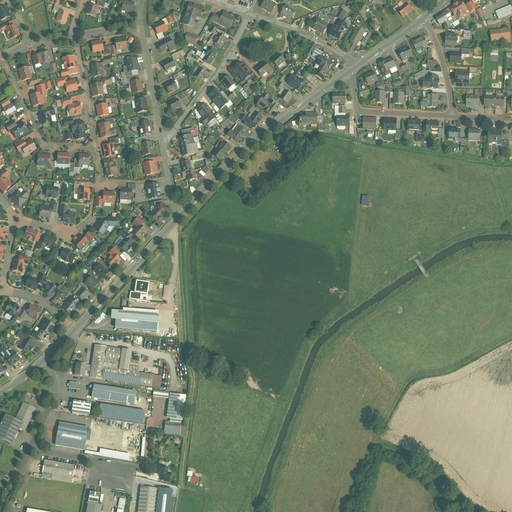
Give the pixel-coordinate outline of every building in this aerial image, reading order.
[(175,1),(170,0),(164,0),(162,6),(164,7),(164,8),(168,9),(169,8),(172,9),(175,1)] [(276,6),(267,0),(265,0),(261,7),(271,14),(276,6)] [(461,1),(450,8),(453,13),(455,16),(458,20),(464,16),(463,16),(462,14),(465,12),(467,11),(461,1)] [(134,4),(124,2),(123,6),(122,10),(125,10),(125,11),(131,13),(134,4)] [(472,2),(466,6),(470,13),(476,9),(474,4),(472,2)] [(195,6),(189,4),(186,13),(193,15),(200,18),(203,9),(195,6)] [(404,6),(398,11),(403,18),(412,11),(407,4),(404,6)] [(63,7),(55,5),(53,11),(59,13),(60,12),(61,12),(63,7)] [(98,7),(89,5),(86,14),(95,17),(98,7)] [(295,12),(285,6),(280,14),(290,20),(295,12)] [(511,8),(511,6),(496,12),(499,20),(511,14),(511,8)] [(1,9),(0,9),(0,19),(1,21),(10,17),(5,7),(1,9)] [(339,12),(334,9),(328,19),(330,20),(334,22),(336,18),(339,12)] [(346,13),(341,10),(339,12),(336,18),(342,21),(346,13)] [(61,12),(60,12),(59,13),(57,21),(60,23),(61,24),(63,24),(64,24),(65,24),(68,15),(61,12)] [(448,12),(445,14),(441,16),(442,16),(436,19),(440,25),(445,22),(448,27),(458,21),(458,20),(455,16),(452,18),(450,15),(448,12)] [(185,18),(183,25),(191,27),(194,18),(192,17),(193,15),(186,13),(185,18)] [(234,19),(224,13),(221,19),(218,17),(216,20),(221,22),(221,24),(225,26),(225,27),(229,29),(232,24),(231,23),(234,19)] [(328,19),(322,15),(319,20),(328,25),(330,20),(328,19)] [(319,20),(317,19),(313,27),(313,29),(317,31),(318,29),(323,33),(328,25),(319,20)] [(163,22),(154,27),(157,35),(167,30),(163,22)] [(339,24),(336,28),(334,27),(329,35),(334,37),(339,40),(343,33),(345,34),(349,26),(344,24),(341,22),(340,24),(339,24)] [(8,23),(0,27),(3,32),(5,31),(5,30),(11,28),(8,23)] [(380,29),(375,23),(371,27),(375,32),(380,29)] [(11,28),(5,30),(5,31),(7,35),(8,34),(11,39),(10,39),(10,40),(19,36),(14,26),(11,28)] [(365,32),(357,27),(354,32),(355,33),(351,42),(357,45),(365,32)] [(509,29),(490,32),(491,42),(505,40),(506,43),(511,42),(509,29)] [(226,39),(218,34),(213,43),(220,48),(226,39)] [(198,38),(187,35),(185,38),(186,39),(184,42),(194,45),(198,38)] [(457,35),(446,35),(445,44),(456,45),(457,35)] [(126,38),(115,40),(117,46),(118,51),(128,49),(126,38)] [(424,38),(417,41),(417,40),(413,42),(416,51),(423,48),(424,49),(428,47),(426,42),(424,38)] [(166,41),(157,46),(161,53),(170,49),(166,41)] [(104,42),(92,44),(94,54),(104,52),(105,52),(105,48),(104,42)] [(117,46),(110,47),(112,55),(112,56),(118,55),(118,51),(117,46)] [(409,48),(398,52),(402,62),(403,61),(402,61),(408,58),(409,59),(413,57),(409,48)] [(49,52),(39,55),(41,64),(41,65),(51,63),(49,52)] [(329,55),(324,52),(317,64),(321,67),(314,77),(318,79),(322,82),(328,71),(328,72),(331,68),(332,69),(335,68),(337,64),(337,61),(332,58),(330,59),(329,55)] [(214,57),(208,53),(203,61),(210,65),(214,57)] [(462,54),(451,54),(451,63),(461,64),(462,54)] [(284,61),(279,55),(271,61),(277,67),(284,61)] [(309,55),(298,73),(300,75),(312,56),(309,55)] [(39,56),(33,57),(35,66),(41,64),(39,56)] [(73,57),(63,59),(63,60),(63,61),(63,64),(64,64),(66,70),(75,67),(73,57)] [(139,72),(136,59),(126,61),(126,65),(123,65),(124,73),(127,72),(128,74),(131,73),(139,72)] [(392,59),(386,62),(386,61),(385,62),(383,63),(387,71),(389,71),(393,69),(392,68),(396,67),(395,63),(392,59)] [(172,60),(162,65),(166,72),(167,71),(171,69),(176,67),(172,60)] [(243,67),(240,63),(237,66),(236,66),(234,67),(234,68),(234,69),(237,73),(236,73),(243,82),(245,80),(245,81),(251,76),(250,76),(246,70),(244,66),(243,67)] [(270,70),(264,63),(255,70),(261,77),(266,73),(270,70)] [(387,71),(383,63),(379,65),(379,64),(379,65),(385,77),(391,74),(389,71),(387,71)] [(101,65),(92,66),(93,72),(92,73),(92,75),(93,76),(93,77),(103,75),(101,65)] [(28,68),(24,69),(23,69),(22,69),(21,70),(19,70),(22,81),(31,79),(28,68)] [(206,72),(200,68),(194,77),(201,81),(206,72)] [(233,68),(228,72),(232,76),(236,73),(237,73),(234,69),(233,68)] [(374,72),(365,77),(368,85),(377,81),(374,72)] [(464,74),(460,73),(456,73),(456,83),(464,83),(469,84),(469,80),(468,80),(468,74),(469,74),(469,73),(464,73),(464,74)] [(314,77),(310,74),(305,80),(313,86),(318,79),(314,77)] [(235,85),(228,76),(221,82),(228,90),(234,85),(235,85)] [(431,77),(427,77),(427,89),(438,89),(438,77),(431,77)] [(64,78),(56,80),(58,86),(58,88),(65,86),(65,84),(66,84),(64,78)] [(307,85),(300,80),(298,82),(296,80),(295,80),(296,82),(291,79),(287,84),(300,94),(304,89),(307,85)] [(245,80),(243,82),(239,84),(244,91),(250,87),(247,83),(245,81),(245,80)] [(72,82),(71,82),(66,84),(65,84),(65,86),(66,88),(67,88),(68,93),(77,90),(75,81),(74,81),(72,82)] [(142,92),(140,81),(133,82),(130,83),(130,87),(127,87),(128,94),(142,92)] [(174,82),(165,86),(169,94),(177,89),(176,86),(174,82)] [(101,84),(91,86),(93,97),(103,95),(101,84)] [(44,85),(36,87),(38,94),(41,94),(41,95),(47,94),(46,90),(45,85),(44,85)] [(216,90),(208,96),(214,103),(214,104),(219,110),(230,102),(224,95),(222,97),(216,90)] [(285,91),(279,99),(286,104),(292,96),(285,91)] [(385,104),(385,93),(376,93),(376,99),(375,99),(375,104),(385,104)] [(38,94),(31,96),(32,96),(33,102),(32,102),(34,107),(39,105),(40,106),(42,105),(43,104),(41,95),(41,94),(38,94)] [(404,94),(394,94),(394,105),(404,105),(403,105),(403,100),(404,100),(404,94)] [(346,95),(333,95),(333,104),(346,104),(346,95)] [(433,96),(428,96),(428,102),(423,102),(423,107),(428,107),(428,108),(437,109),(437,101),(438,96),(433,96)] [(479,97),(467,97),(466,106),(467,106),(467,105),(472,106),(478,106),(479,97)] [(486,97),(485,97),(485,99),(484,107),(496,107),(496,98),(486,97)] [(70,98),(62,100),(63,108),(68,106),(72,105),(70,98)] [(503,98),(496,98),(496,107),(504,108),(504,98),(503,98)] [(177,99),(169,104),(173,111),(181,107),(177,99)] [(145,100),(136,101),(137,108),(136,108),(137,113),(147,111),(145,100)] [(277,106),(269,101),(265,107),(263,110),(270,115),(277,106)] [(11,107),(8,103),(5,105),(3,107),(5,110),(4,111),(7,116),(15,110),(13,106),(11,107)] [(72,105),(68,106),(69,111),(70,110),(72,115),(71,116),(81,114),(79,104),(72,105)] [(106,105),(97,107),(99,117),(108,115),(106,105)] [(206,105),(199,110),(201,112),(199,113),(203,119),(201,119),(206,126),(215,119),(214,116),(206,105)] [(248,109),(246,111),(251,114),(253,111),(255,109),(250,105),(248,109)] [(253,111),(251,114),(249,117),(258,124),(261,119),(259,118),(260,116),(257,114),(253,111)] [(47,114),(40,116),(42,125),(44,125),(45,125),(46,125),(47,124),(51,123),(50,116),(49,113),(47,114)] [(217,114),(214,116),(215,119),(219,124),(222,121),(217,114)] [(317,115),(313,115),(310,115),(305,115),(305,119),(300,119),(299,120),(299,125),(311,125),(311,124),(317,124),(317,125),(318,125),(318,115),(317,115)] [(256,126),(258,124),(249,117),(247,119),(247,118),(244,122),(245,123),(253,128),(254,129),(256,126)] [(350,117),(337,117),(337,126),(350,127),(350,117)] [(72,119),(63,121),(65,127),(71,126),(71,124),(73,124),(72,119)] [(371,120),(364,120),(364,119),(363,130),(368,130),(368,129),(376,129),(377,120),(371,120)] [(392,121),(385,121),(385,120),(384,130),(396,131),(397,121),(392,121)] [(13,121),(5,125),(9,132),(11,130),(16,127),(13,121)] [(73,124),(71,124),(71,126),(72,130),(73,129),(74,133),(83,131),(84,131),(84,130),(84,129),(83,127),(83,126),(82,122),(73,124)] [(149,122),(139,124),(141,136),(150,134),(150,129),(149,122)] [(421,122),(409,122),(408,131),(420,132),(421,122)] [(435,123),(427,123),(427,122),(427,133),(432,133),(432,131),(438,131),(438,133),(439,133),(439,129),(439,123),(435,123)] [(16,127),(11,130),(17,139),(28,132),(22,123),(16,127)] [(105,124),(99,125),(101,138),(111,136),(109,125),(109,124),(105,124)] [(234,134),(234,135),(240,139),(246,132),(240,127),(234,134)] [(193,129),(183,131),(184,137),(191,136),(191,132),(194,131),(193,129)] [(454,130),(448,130),(448,139),(455,139),(455,142),(460,143),(460,130),(460,131),(454,131),(454,130)] [(83,131),(74,133),(75,133),(74,134),(75,136),(75,137),(76,140),(85,138),(84,136),(85,135),(84,133),(84,132),(83,131)] [(222,135),(216,131),(212,135),(218,140),(222,135)] [(480,131),(469,131),(469,140),(469,138),(473,139),(473,140),(480,140),(480,131)] [(502,132),(489,132),(489,143),(497,144),(497,142),(497,143),(497,142),(501,142),(501,144),(501,142),(502,132)] [(240,139),(234,135),(234,134),(233,134),(230,138),(237,143),(240,139)] [(184,137),(180,138),(182,147),(193,145),(191,136),(184,137)] [(146,139),(146,138),(137,139),(138,144),(142,143),(143,151),(142,151),(143,156),(153,154),(153,150),(152,150),(151,143),(147,143),(146,139)] [(22,141),(15,146),(18,151),(22,149),(21,147),(25,145),(22,141)] [(25,145),(21,147),(22,149),(25,155),(28,154),(29,155),(33,152),(33,151),(36,150),(34,147),(34,146),(33,145),(32,144),(30,143),(29,142),(25,145)] [(230,148),(223,142),(218,150),(224,154),(225,155),(230,148)] [(509,142),(501,142),(501,144),(501,150),(509,150),(509,142)] [(110,145),(104,146),(105,157),(106,158),(109,157),(110,156),(114,155),(113,145),(110,145)] [(193,145),(182,147),(183,157),(197,154),(195,145),(193,145)] [(224,154),(218,150),(217,149),(215,152),(214,152),(213,154),(212,155),(219,161),(224,154)] [(69,154),(58,154),(58,164),(69,164),(69,154)] [(89,156),(84,156),(84,155),(80,155),(79,156),(79,159),(79,165),(89,165),(90,164),(90,161),(89,160),(89,156)] [(50,156),(39,156),(38,157),(38,163),(41,163),(41,166),(42,166),(42,167),(45,167),(45,166),(50,166),(50,156)] [(189,162),(182,163),(184,173),(186,172),(191,171),(189,162)] [(112,163),(104,164),(105,168),(106,172),(107,177),(115,176),(114,173),(116,173),(115,164),(113,165),(112,163)] [(148,164),(143,165),(144,170),(145,169),(146,176),(150,175),(151,176),(153,176),(154,174),(157,174),(156,170),(155,169),(154,163),(148,164)] [(191,171),(186,172),(188,181),(196,180),(194,170),(191,171)] [(5,171),(0,174),(0,178),(1,180),(4,177),(5,179),(9,175),(5,171)] [(5,179),(4,177),(1,180),(0,180),(0,187),(4,192),(11,186),(5,179)] [(158,184),(147,186),(147,190),(146,190),(147,196),(148,196),(149,199),(160,198),(159,194),(158,193),(158,192),(159,192),(160,191),(160,190),(159,190),(158,190),(157,189),(158,189),(158,188),(158,184)] [(14,186),(8,192),(12,196),(17,191),(18,191),(18,190),(14,186)] [(54,188),(48,187),(46,197),(49,197),(48,198),(54,199),(54,198),(56,199),(58,190),(53,189),(54,188)] [(85,190),(79,190),(78,201),(89,201),(89,190),(85,190)] [(128,190),(121,190),(120,200),(131,200),(132,191),(132,190),(128,190)] [(18,191),(17,191),(12,196),(10,198),(19,208),(27,200),(25,199),(28,196),(24,192),(24,193),(22,195),(18,191)] [(114,194),(104,193),(103,198),(97,198),(96,207),(101,207),(101,203),(114,203),(114,194)] [(163,206),(155,208),(155,210),(150,216),(157,222),(166,213),(164,206),(163,206)] [(51,209),(41,207),(40,217),(50,219),(51,212),(51,209)] [(68,208),(60,207),(59,215),(64,215),(64,212),(67,213),(68,208)] [(67,213),(64,212),(64,215),(63,222),(74,224),(75,214),(67,213)] [(106,225),(100,221),(94,231),(99,234),(100,233),(103,235),(108,226),(116,227),(116,219),(108,218),(108,222),(106,225)] [(138,218),(133,223),(138,227),(140,225),(141,227),(144,223),(138,218)] [(138,227),(137,228),(136,229),(134,230),(134,232),(132,233),(139,240),(141,237),(144,234),(146,231),(141,227),(140,225),(138,227)] [(37,233),(28,229),(25,238),(28,239),(27,240),(30,241),(31,240),(34,242),(37,233)] [(130,236),(123,230),(118,235),(123,240),(125,238),(126,240),(130,236)] [(96,237),(90,232),(85,237),(91,243),(96,237)] [(56,240),(47,236),(44,243),(43,246),(45,247),(53,250),(56,240)] [(81,236),(73,244),(80,251),(88,242),(81,236)] [(123,240),(118,246),(126,253),(129,250),(129,251),(131,248),(133,246),(126,240),(125,238),(123,240)] [(44,243),(39,241),(36,249),(43,252),(45,247),(43,246),(44,243)] [(121,254),(114,248),(110,252),(113,254),(117,258),(121,254)] [(68,252),(64,250),(61,256),(60,258),(63,260),(63,261),(67,263),(68,262),(72,264),(75,257),(78,259),(78,258),(77,258),(76,257),(72,254),(73,254),(68,251),(68,252)] [(113,254),(106,262),(113,268),(120,261),(117,258),(113,254)] [(19,262),(15,261),(12,271),(21,273),(24,263),(19,262)] [(107,267),(100,261),(98,264),(100,265),(105,270),(107,267)] [(105,270),(100,265),(94,271),(103,279),(109,273),(105,270)] [(46,277),(41,275),(38,281),(40,282),(39,284),(43,286),(46,277)] [(38,281),(30,277),(26,286),(36,291),(39,284),(40,282),(38,281)] [(91,278),(86,283),(93,290),(99,283),(95,279),(92,277),(91,278)] [(149,283),(136,281),(135,286),(137,286),(136,293),(136,294),(141,294),(144,295),(146,284),(149,284),(149,283)] [(88,289),(81,283),(78,286),(82,290),(83,289),(86,291),(88,289)] [(51,285),(44,293),(50,298),(57,290),(51,285)] [(82,290),(76,296),(83,302),(89,295),(86,291),(83,289),(82,290)] [(136,294),(136,293),(130,292),(129,299),(140,301),(141,294),(136,294)] [(79,304),(71,297),(68,301),(69,302),(69,303),(67,305),(66,305),(63,308),(67,312),(67,313),(70,315),(75,310),(74,309),(79,304)] [(13,304),(13,305),(11,304),(5,312),(8,314),(7,315),(11,316),(13,317),(14,317),(16,314),(19,309),(17,307),(17,306),(13,304)] [(41,312),(31,306),(27,312),(26,314),(35,320),(41,312)] [(19,316),(19,317),(21,319),(23,320),(26,314),(27,312),(23,310),(19,316)] [(122,312),(112,311),(111,320),(117,321),(117,320),(121,320),(122,312)] [(158,317),(128,314),(128,312),(123,311),(122,312),(121,320),(117,320),(117,321),(116,328),(116,329),(117,329),(156,332),(158,317)] [(16,314),(14,317),(13,317),(10,321),(15,323),(17,320),(19,317),(19,316),(16,314)] [(55,326),(46,321),(45,321),(43,325),(43,326),(40,330),(38,333),(38,334),(41,336),(43,332),(49,336),(50,333),(51,333),(53,330),(53,329),(55,326)] [(27,335),(21,331),(17,337),(24,342),(26,339),(24,339),(27,335)] [(38,333),(34,331),(31,337),(38,341),(41,336),(38,334),(38,333)] [(34,344),(26,339),(24,342),(23,344),(21,344),(20,347),(20,349),(28,354),(30,351),(31,351),(32,349),(32,347),(34,344)] [(19,353),(12,346),(10,348),(13,352),(16,355),(19,353)] [(107,348),(95,346),(91,367),(90,378),(102,380),(107,348)] [(138,368),(129,366),(132,351),(107,348),(102,380),(151,388),(153,376),(137,373),(138,368)] [(13,352),(9,354),(8,354),(6,355),(6,357),(5,358),(12,367),(14,364),(15,365),(17,363),(19,360),(16,355),(13,352)] [(86,366),(77,364),(75,376),(84,377),(86,366)] [(69,389),(79,391),(81,384),(71,382),(69,389)] [(128,391),(94,386),(93,386),(91,398),(92,398),(126,403),(128,392),(128,391)] [(136,393),(128,392),(126,403),(134,404),(136,393)] [(174,395),(173,395),(173,399),(170,423),(180,424),(181,421),(182,421),(186,396),(174,395)] [(15,421),(13,426),(18,428),(24,431),(35,409),(24,403),(15,421)] [(90,405),(80,403),(80,404),(75,403),(73,412),(72,412),(72,414),(89,416),(90,405)] [(144,414),(100,407),(98,418),(142,426),(144,414)] [(15,421),(6,416),(2,425),(0,428),(0,438),(11,444),(18,428),(13,426),(15,421)] [(170,423),(166,422),(165,432),(180,434),(180,424),(170,423)] [(88,431),(59,425),(55,445),(85,451),(88,431)] [(128,456),(108,452),(107,458),(127,462),(128,456)] [(71,483),(74,466),(44,461),(42,473),(52,475),(51,480),(55,480),(56,481),(60,481),(71,483)] [(165,468),(157,465),(155,473),(159,474),(161,478),(161,479),(162,480),(163,481),(164,480),(168,481),(169,481),(171,475),(170,474),(170,472),(172,472),(173,470),(171,467),(170,467),(166,469),(165,468)] [(168,490),(140,487),(137,511),(155,511),(156,510),(166,511),(168,490)] [(100,494),(90,492),(88,502),(89,502),(97,504),(98,504),(100,494)] [(120,498),(117,511),(124,511),(127,500),(120,498)] [(97,504),(89,502),(89,504),(88,503),(88,504),(86,511),(101,511),(103,507),(103,506),(97,505),(97,504)]
